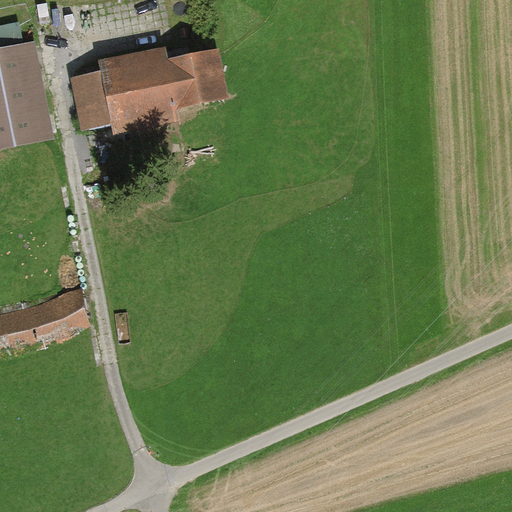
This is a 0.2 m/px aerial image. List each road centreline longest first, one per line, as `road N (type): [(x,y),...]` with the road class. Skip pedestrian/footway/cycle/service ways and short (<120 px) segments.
road 1 (track): [(161,511),(113,378),(65,92),(62,8)]
road 2 (track): [(107,511),(511,335)]
